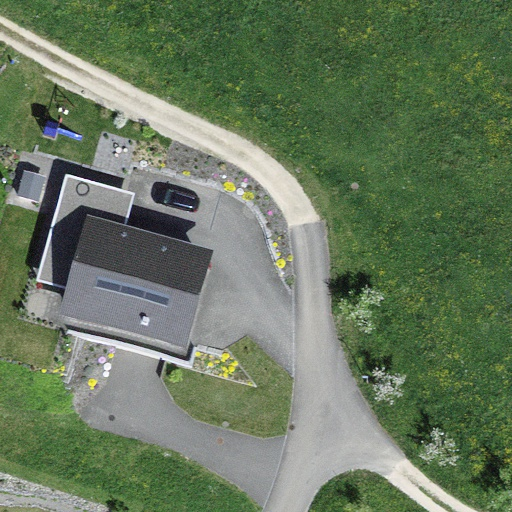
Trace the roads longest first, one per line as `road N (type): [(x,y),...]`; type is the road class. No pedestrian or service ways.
road 1 (residential): [(0,24),(218,138),(285,189),(309,247),(317,421)]
road 2 (track): [(317,421),(451,511)]
